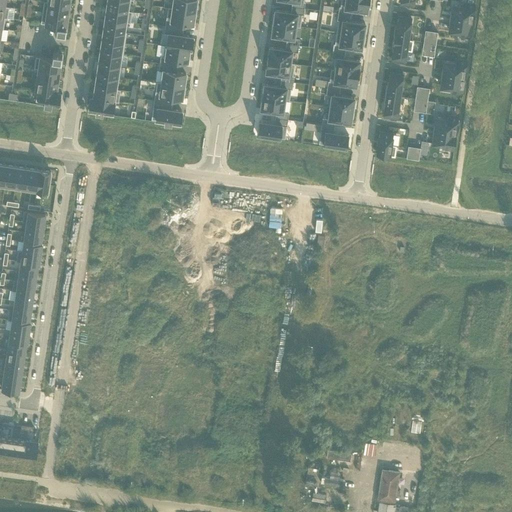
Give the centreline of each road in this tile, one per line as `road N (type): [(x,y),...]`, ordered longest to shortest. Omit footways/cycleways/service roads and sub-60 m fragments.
road 1 (residential): [(263,511),(312,193)]
road 2 (residential): [(70,155),(37,389),(29,400)]
road 3 (residential): [(57,404),(88,192)]
road 4 (residential): [(385,0),(357,200)]
road 5 (residential): [(64,154),(87,0)]
road 6 (tertiary): [(511,221),(357,200)]
road 7 (unclassified): [(195,511),(44,482)]
road 8 (tertiary): [(205,175),(70,155)]
road 9 (residential): [(223,115),(244,98),(259,0)]
road 10 (residential): [(213,0),(200,99),(214,113)]
